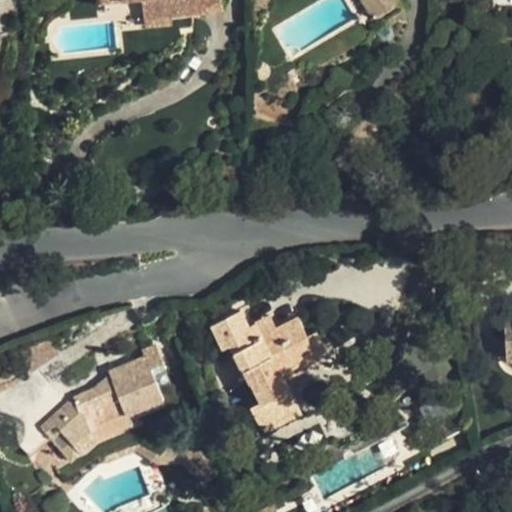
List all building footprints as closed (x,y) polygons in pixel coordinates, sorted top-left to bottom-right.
[(172,15),(223,9),(222,0),(95,0),(96,4),(132,0),(141,0),(144,18),(172,15)] [(401,0),(362,0),(381,31),(409,13),(401,0)] [(172,15),(144,18),(145,26),(173,23),(172,15)] [(240,310),(212,325),(224,348),(231,345),(251,383),(252,383),(261,402),(250,407),(263,432),(302,412),(285,380),(322,361),(317,353),(326,349),(317,332),(308,337),(298,317),(277,328),(262,335),(255,323),(248,326),(240,310)] [(270,315),(255,323),(262,335),(277,328),(270,315)] [(145,355),(108,371),(112,380),(73,397),(40,427),(47,435),(52,440),(62,432),(74,445),(91,432),(95,441),(104,463),(135,450),(125,427),(143,420),(138,409),(164,398),(159,389),(151,369),(145,355)] [(0,361),(0,391),(21,379),(12,357),(0,361)] [(151,369),(159,389),(171,384),(163,364),(151,369)] [(47,435),(40,427),(23,439),(17,446),(26,455),(47,435)] [(62,432),(52,440),(72,462),(80,454),(74,445),(62,432)] [(74,445),(80,454),(95,441),(91,432),(74,445)] [(133,445),(135,450),(155,462),(167,448),(151,438),(133,445)] [(167,448),(155,462),(182,462),(181,448),(167,448)] [(191,452),(182,462),(205,485),(220,473),(208,448),(191,452)]
